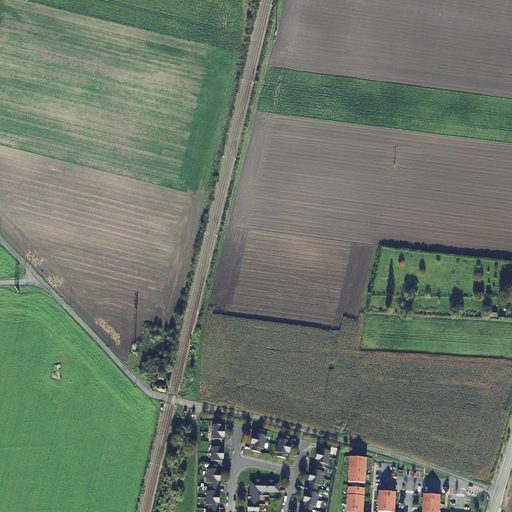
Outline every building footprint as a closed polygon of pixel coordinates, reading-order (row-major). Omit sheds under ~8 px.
[(166,386),(155,383),(154,389),(164,392),(166,386)] [(216,511),(217,506),(218,506),(218,500),(219,500),(219,497),(218,497),(219,492),(217,491),(218,483),(219,483),(219,478),(220,478),(220,475),(219,475),(220,469),(218,469),(218,465),(221,465),(221,461),(222,461),(223,456),(224,456),(224,453),(223,453),(223,447),(222,447),(222,439),(223,440),(223,434),(224,434),(225,431),(224,431),(224,425),(223,425),(223,421),(214,421),(214,425),(212,425),(212,439),(213,439),(213,447),(211,447),(211,461),(212,461),(212,465),(210,465),(210,469),(207,469),(207,483),(209,483),(209,491),(206,491),(206,505),(208,505),(207,511),(216,511)] [(252,451),(260,453),(261,449),(264,450),(267,436),(264,435),(265,431),(257,429),(256,433),(255,433),(254,438),(253,438),(252,441),(253,442),(251,447),(253,447),(252,451)] [(277,457),(286,459),(287,455),(288,455),(289,450),(290,450),(291,447),(290,447),(291,441),(290,441),(291,437),(282,435),(281,439),(279,439),(276,452),(278,453),(277,457)] [(330,446),(322,444),(321,448),(320,448),(318,453),(317,453),(317,457),(318,457),(316,462),(318,462),(317,466),(314,465),(313,469),(312,469),(311,474),(310,474),(309,477),(310,478),(309,483),(310,483),(308,491),(307,491),(306,496),(305,495),(304,499),(305,499),(304,504),(305,504),(303,511),(302,511),(312,511),(314,507),(316,507),(319,493),(317,493),(319,485),(321,486),(324,472),(322,471),(323,468),(325,468),(326,464),(328,465),(331,451),(329,451),(330,446)] [(367,458),(350,456),(349,482),(354,482),(360,483),(365,483),(367,458)] [(260,480),(256,480),(256,481),(251,481),(251,486),(250,486),(249,495),(248,495),(248,499),(249,499),(249,503),(249,504),(248,504),(247,511),(249,511),(248,511),(257,511),(259,511),(259,505),(258,505),(258,501),(259,501),(260,495),(258,495),(258,491),(279,492),(279,488),(278,488),(278,482),(274,482),(274,480),(269,480),(269,481),(260,481),(260,480)] [(353,487),(348,487),(346,511),(362,511),(364,488),(359,488),(353,487)] [(378,511),(383,511),(394,511),(395,492),(379,491),(379,500),(377,500),(377,504),(378,504),(378,511)] [(441,504),(440,504),(440,495),(424,494),(422,511),(439,511),(439,508),(441,508),(441,504)]
